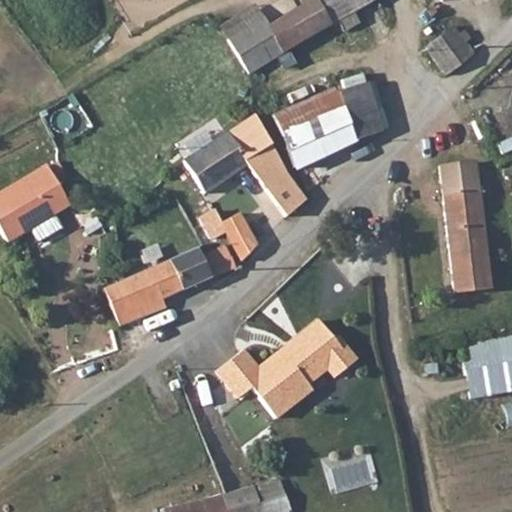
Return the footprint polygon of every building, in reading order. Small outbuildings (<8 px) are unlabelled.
[(283,50),(335,22),(320,0),(311,0),(301,6),(296,0),(285,0),(260,15),(283,50)] [(355,8),(357,7),(352,0),(320,0),(335,22),(340,19),(346,29),(362,20),(355,8)] [(250,74),(283,50),(260,15),(255,6),(220,27),(250,74)] [(474,49),(455,20),(442,31),(428,45),(448,75),(474,49)] [(368,81),(341,93),(353,141),(378,129),(368,81)] [(294,168),(353,141),(341,93),(278,126),(294,168)] [(304,203),(255,114),(183,161),(203,191),(246,163),(282,217),(304,203)] [(498,142),(490,127),(478,133),(486,149),(498,142)] [(440,166),(444,194),(481,188),(478,161),(440,166)] [(0,205),(0,220),(15,245),(73,206),(53,172),(0,205)] [(493,286),(481,188),(444,194),(457,290),(493,286)] [(218,219),(209,202),(198,211),(208,226),(218,219)] [(259,242),(241,220),(226,232),(242,257),(259,242)] [(124,328),(169,310),(164,300),(236,264),(225,243),(203,254),(196,244),(105,289),(124,328)] [(241,348),(211,370),(234,398),(247,388),(271,419),(310,392),(306,384),(323,371),(328,378),(355,359),(335,334),(330,337),(316,319),(255,364),(241,348)] [(473,399),(511,392),(511,335),(463,344),(473,399)] [(280,476),(230,495),(234,511),(289,511),(297,510),(280,476)] [(234,511),(230,495),(169,511),(234,511)]
